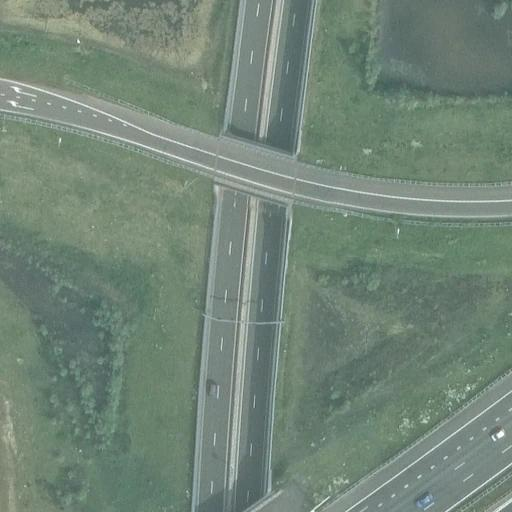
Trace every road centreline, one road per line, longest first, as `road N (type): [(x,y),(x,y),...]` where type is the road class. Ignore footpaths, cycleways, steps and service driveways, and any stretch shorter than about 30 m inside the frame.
road 1 (motorway): [(511,212),(345,198),(0,102)]
road 2 (primary): [(258,0),(207,511)]
road 3 (primary): [(246,511),(297,0)]
road 4 (motorway): [(511,425),(396,511)]
